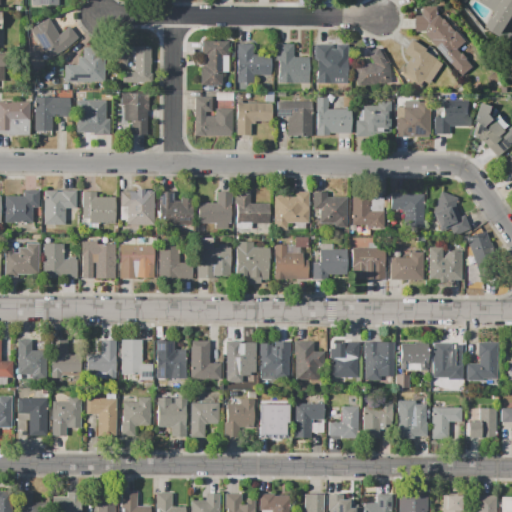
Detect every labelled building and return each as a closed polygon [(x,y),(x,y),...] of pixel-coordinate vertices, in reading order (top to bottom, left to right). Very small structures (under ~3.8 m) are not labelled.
[(498,0),(493,9),(478,0),(498,0)] [(501,0),(511,0),(511,16),(500,36),(485,27),(501,0)] [(437,17),(440,16),(465,43),(458,49),(473,65),(463,74),(426,32),(416,33),(415,16),(423,16),(423,6),(437,6),(437,17)] [(78,38),(49,61),(27,34),(44,20),(57,35),(68,26),(78,38)] [(413,40),(428,49),(426,52),(444,64),(430,85),(424,81),(419,88),(400,76),(412,57),(405,52),(413,40)] [(202,42),(226,42),(226,56),(220,56),(220,85),(199,86),(199,67),(202,67),(202,42)] [(236,44),(251,44),(251,56),(268,56),(268,75),(251,75),(251,83),(236,83),(236,44)] [(275,45),(291,45),(291,59),(307,58),(307,83),(277,83),(277,61),(275,61),(275,45)] [(312,45),(331,45),(331,58),(346,58),(346,78),(315,78),(315,61),(312,61),(312,45)] [(127,48),(115,46),(114,63),(125,65),(127,48)] [(148,48),(149,85),(121,85),(121,73),(133,72),(133,48),(148,48)] [(63,84),(63,67),(76,67),(76,59),(81,58),(81,49),(101,49),(101,83),(63,84)] [(355,79),(353,66),(371,64),(367,54),(379,49),(392,75),(381,77),(378,84),(360,82),(355,79)] [(0,95),(28,95),(29,136),(0,136),(0,95)] [(130,135),(130,122),(121,122),(121,95),(146,95),(146,135),(130,135)] [(33,97),(67,97),(67,116),(50,116),(50,133),(34,134),(33,97)] [(193,98),(209,97),(209,113),(204,113),(204,117),(213,117),(213,109),(230,109),(231,137),(193,137),(193,98)] [(433,117),(440,117),(440,100),(467,99),(467,126),(446,126),(447,134),(433,134),(433,117)] [(75,100),(103,100),(104,121),(107,121),(107,135),(92,136),(92,133),(75,133),(75,100)] [(276,102),(310,102),(310,137),(286,137),(286,117),(276,117),(276,102)] [(390,103),(390,135),(354,136),(353,103),(390,103)] [(428,103),(428,137),(396,138),(396,118),(403,118),(403,108),(416,108),(416,103),(428,103)] [(235,104),(268,104),(268,123),(250,123),(250,136),(235,136),(235,104)] [(314,135),(314,107),(348,106),(348,135),(314,135)] [(475,130),(492,115),(507,132),(511,127),(511,143),(498,156),(475,130)] [(511,156),(511,179),(501,164),(511,156)] [(3,196),(22,196),(22,191),(37,191),(37,207),(31,207),(31,224),(3,224),(3,196)] [(42,191),(74,191),(74,208),(63,208),(63,226),(42,226),(42,191)] [(81,192),(95,192),(95,198),(113,198),(113,225),(98,225),(97,232),(81,232),(81,192)] [(119,192),(134,192),(134,202),(141,202),(141,198),(154,198),(154,226),(126,225),(126,220),(119,220),(119,192)] [(158,192),(173,192),(173,202),(179,202),(179,197),(191,197),(191,225),(157,225),(158,192)] [(235,192),(249,192),(249,204),(267,204),(267,230),(235,230),(235,192)] [(311,192),(325,192),(325,198),(346,198),(346,228),(332,228),(332,224),(318,224),(318,209),(311,209),(311,192)] [(197,224),(197,204),(215,204),(215,193),(231,193),(231,224),(197,224)] [(273,196),(289,196),(289,198),(293,198),(293,193),(308,193),(308,224),(286,224),(286,230),(273,230),(273,196)] [(351,193),(368,193),(367,212),(382,212),(382,226),(351,226),(351,193)] [(390,193),(422,194),(420,222),(401,221),(402,210),(389,210),(390,193)] [(432,213),(435,212),(433,207),(452,200),(458,218),(463,216),(469,230),(453,236),(449,225),(438,229),(432,213)] [(473,263),(493,257),(485,230),(465,236),(473,263)] [(196,248),(200,248),(200,238),(213,238),(213,248),(230,248),(230,276),(214,276),(214,277),(196,277),(196,248)] [(113,245),(113,280),(93,280),(93,254),(90,254),(90,279),(80,279),(80,242),(96,242),(96,245),(113,245)] [(4,248),(12,248),(12,243),(38,243),(38,274),(17,274),(17,277),(4,277),(4,248)] [(43,243),(62,243),(62,259),(67,259),(67,257),(76,257),(77,290),(63,290),(63,274),(58,274),(58,278),(44,278),(43,243)] [(267,248),(267,279),(258,279),(258,284),(245,284),(245,279),(234,280),(234,248),(236,248),(236,244),(251,243),(251,248),(267,248)] [(118,245),(152,245),(153,279),(119,279),(118,245)] [(158,246),(178,246),(178,264),(191,264),(191,280),(158,280),(158,246)] [(273,246),(285,246),(285,253),(305,253),(305,280),(285,280),(285,287),(273,287),(273,246)] [(351,249),(384,248),(384,279),(351,280),(351,249)] [(460,252),(460,280),(445,281),(445,284),(436,284),(436,281),(427,281),(427,249),(441,249),(441,258),(444,258),(444,252),(460,252)] [(318,250),(346,250),(346,275),(324,275),(324,280),(312,280),(312,263),(318,263),(318,250)] [(421,254),(422,280),(389,281),(389,258),(408,258),(408,254),(421,254)] [(16,340),(31,341),(31,352),(45,352),(44,373),(15,372),(16,340)] [(119,340),(140,340),(140,364),(151,364),(151,382),(118,382),(119,340)] [(155,340),(169,341),(169,351),(184,351),(183,380),(154,380),(155,340)] [(51,341),(67,341),(66,354),(79,355),(79,378),(50,377),(51,341)] [(113,341),(112,380),(84,380),(84,354),(99,354),(99,341),(113,341)] [(189,342),(208,342),(208,364),(220,364),(219,381),(188,381),(189,342)] [(224,342),(240,343),(240,351),(253,351),(253,372),(239,371),(239,380),(223,380),(224,342)] [(398,342),(424,342),(425,373),(398,374),(398,342)] [(289,343),(288,381),(271,380),(272,370),(257,369),(258,351),(272,351),(272,343),(289,343)] [(293,343),(312,344),(312,353),(322,353),(322,369),(313,368),(313,382),(292,381),(293,343)] [(363,343),(392,343),(392,374),(379,374),(378,381),(362,381),(363,343)] [(431,343),(449,343),(449,364),(461,364),(461,381),(431,381),(431,343)] [(357,344),(356,381),(329,380),(329,354),(344,354),(344,344),(357,344)] [(496,344),(496,379),(466,380),(466,365),(479,364),(478,345),(496,344)] [(0,361),(12,362),(11,381),(0,380),(0,361)] [(0,397),(11,397),(11,409),(1,409),(1,436),(0,436),(0,397)] [(51,402),(66,403),(66,398),(79,398),(79,429),(65,429),(65,437),(51,437),(51,402)] [(121,403),(136,403),(136,398),(149,399),(149,426),(137,426),(137,432),(121,432),(121,403)] [(155,398),(169,398),(169,404),(172,404),(172,399),(185,399),(184,438),(170,438),(170,428),(155,428),(155,398)] [(16,399),(47,399),(46,437),(26,436),(26,414),(16,414),(16,399)] [(85,399),(115,400),(114,432),(96,432),(96,417),(85,416),(85,399)] [(225,405),(238,405),(238,401),(252,401),(252,425),(238,425),(238,437),(225,437),(225,405)] [(396,402),(414,401),(414,405),(424,405),(425,437),(397,437),(396,402)] [(258,402),(271,402),(271,409),(285,409),(285,430),(271,430),(271,437),(258,437),(258,402)] [(189,404),(218,404),(217,425),(204,425),(204,438),(189,437),(189,404)] [(292,405),(322,404),(322,420),(309,421),(309,439),(293,440),(292,405)] [(362,408),(378,408),(377,404),(391,404),(391,427),(377,428),(377,440),(362,441),(362,408)] [(357,407),(358,439),(327,440),(327,422),(340,422),(340,408),(357,407)] [(431,408),(460,408),(460,422),(447,422),(448,440),(432,440),(431,408)] [(499,408),(511,408),(511,422),(499,423),(499,408)] [(494,409),(494,440),(466,440),(466,422),(478,422),(478,410),(494,409)] [(0,511),(0,492),(8,492),(8,511),(0,511)] [(80,492),(80,511),(50,511),(50,497),(66,497),(66,493),(80,492)] [(18,511),(18,493),(33,493),(33,511),(18,511)] [(113,493),(113,511),(96,511),(96,494),(113,493)] [(119,511),(119,493),(135,493),(136,508),(149,508),(149,511),(119,511)] [(259,493),(273,493),(273,497),(287,497),(287,511),(270,511),(270,509),(259,510),(259,493)] [(155,511),(155,494),(171,494),(171,508),(184,508),(184,511),(155,511)] [(189,511),(189,502),(203,502),(203,494),(218,494),(218,511),(189,511)] [(224,511),(224,494),(240,494),(240,504),(254,503),(254,511),(224,511)] [(322,496),(322,511),(303,511),(303,496),(322,496)] [(327,511),(327,496),(335,496),(335,502),(347,502),(347,509),(357,509),(357,511),(327,511)] [(397,511),(397,506),(411,506),(411,497),(427,496),(427,511),(397,511)] [(391,497),(391,511),(363,511),(363,504),(376,504),(376,497),(391,497)] [(460,497),(460,511),(441,511),(441,497),(460,497)] [(500,511),(500,497),(511,497),(511,511),(500,511)] [(495,498),(495,511),(476,511),(476,498),(495,498)]
